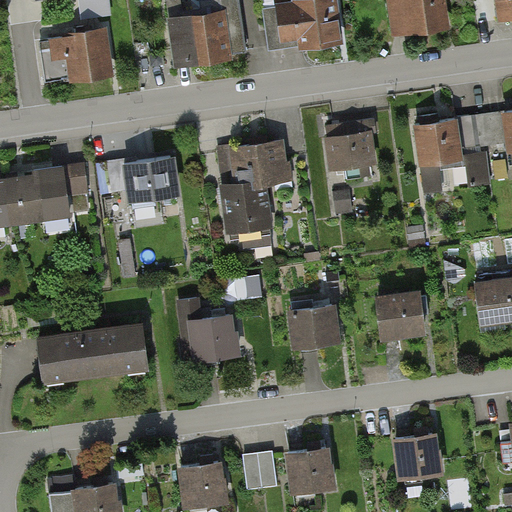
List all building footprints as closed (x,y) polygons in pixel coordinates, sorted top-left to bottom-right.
[(81,0),(82,18),(114,16),(112,0),(81,0)] [(219,0),(221,14),(168,20),(175,73),(234,65),(233,57),(249,55),(241,0),(219,0)] [(336,0),(296,0),(274,3),(280,42),(309,37),(311,51),(344,47),(336,0)] [(444,0),(388,0),(394,37),(449,29),(444,0)] [(511,0),(495,0),(499,23),(511,20),(511,0)] [(105,30),(46,38),(53,80),(111,72),(105,30)] [(511,112),(500,114),(506,158),(511,156),(511,112)] [(457,119),(412,126),(422,192),(443,189),(439,165),(464,161),(457,119)] [(368,129),(324,136),(330,175),(374,168),(368,129)] [(286,139),(226,148),(231,184),(264,184),(292,180),(286,139)] [(125,158),(110,160),(114,189),(132,187),(133,199),(177,193),(171,155),(126,162),(125,158)] [(37,169),(37,173),(41,200),(89,193),(84,162),(37,169)] [(37,173),(23,175),(0,178),(0,222),(43,217),(41,200),(37,173)] [(231,184),(216,186),(224,235),(271,228),(264,184),(231,184)] [(511,277),(472,283),(479,328),(511,323),(511,277)] [(417,291),(374,297),(380,337),(423,332),(417,291)] [(333,302),(286,309),(291,349),(339,342),(333,302)] [(231,311),(186,318),(193,362),(238,355),(231,311)] [(139,322),(34,336),(40,383),(146,369),(139,322)] [(436,432),(391,439),(396,481),(442,475),(436,432)] [(328,446),(283,452),(289,495),(334,488),(328,446)] [(273,450),(242,454),(247,493),(279,489),(273,450)] [(220,461),(176,467),(182,509),(226,503),(220,461)] [(121,511),(118,482),(71,489),(74,511),(121,511)]
